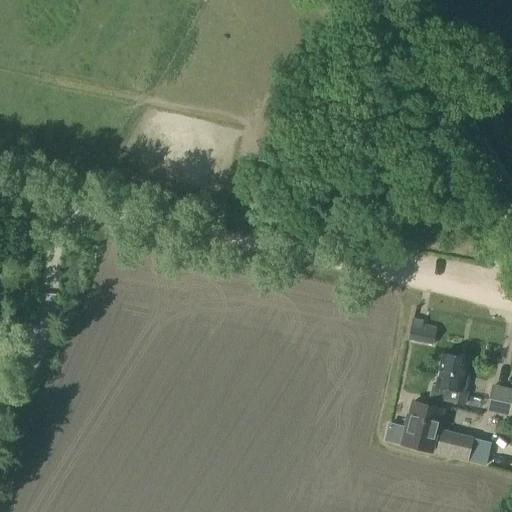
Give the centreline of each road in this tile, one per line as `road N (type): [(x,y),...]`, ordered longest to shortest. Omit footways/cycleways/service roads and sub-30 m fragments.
road 1 (track): [(511,300),(0,200)]
road 2 (secondary): [(511,210),(378,0)]
